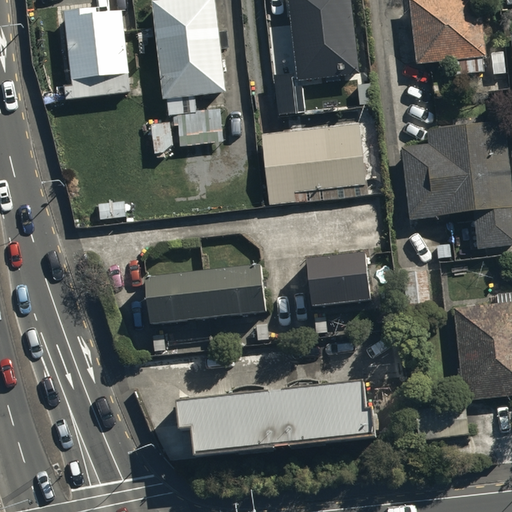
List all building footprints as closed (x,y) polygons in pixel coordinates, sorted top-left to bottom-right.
[(212,0),(171,0),(147,3),(159,106),(224,98),(212,0)] [(346,0),(283,0),(294,86),(356,78),(346,0)] [(475,0),(417,0),(406,1),(414,70),(483,62),(475,0)] [(101,10),(60,15),(68,83),(126,76),(119,16),(102,18),(101,10)] [(426,150),(397,153),(406,225),(469,217),(473,256),(511,250),(511,232),(499,125),(424,135),(426,150)] [(356,128),(261,140),(268,202),(364,191),(356,128)] [(365,259),(307,267),(313,315),(371,308),(365,259)] [(440,266),(400,269),(403,307),(432,305),(430,282),(441,281),(440,266)] [(261,269),(141,285),(148,337),(268,321),(261,269)] [(511,301),(447,308),(458,405),(511,398),(511,301)] [(361,396),(178,418),(181,447),(191,446),(194,472),(368,451),(361,396)]
